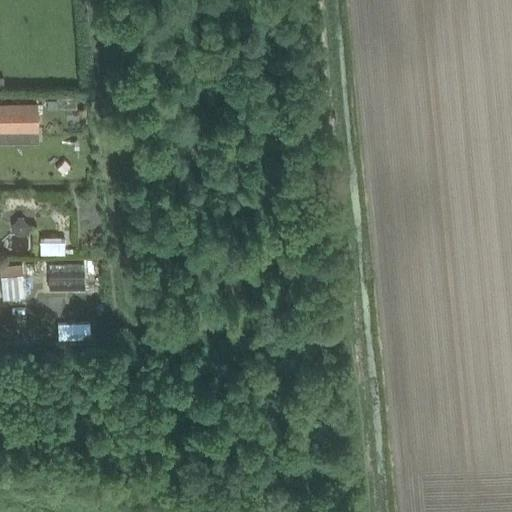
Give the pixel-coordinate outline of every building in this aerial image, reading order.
[(0,102),(0,130),(39,131),(39,102),(0,102)] [(47,111),(55,111),(55,103),(47,103),(47,111)] [(12,224),(12,232),(17,236),(23,236),(29,231),(28,225),(21,217),(17,217),(12,224)] [(0,277),(22,276),(21,264),(0,266),(0,277)] [(22,276),(0,277),(0,280),(1,298),(24,296),(22,276)]
